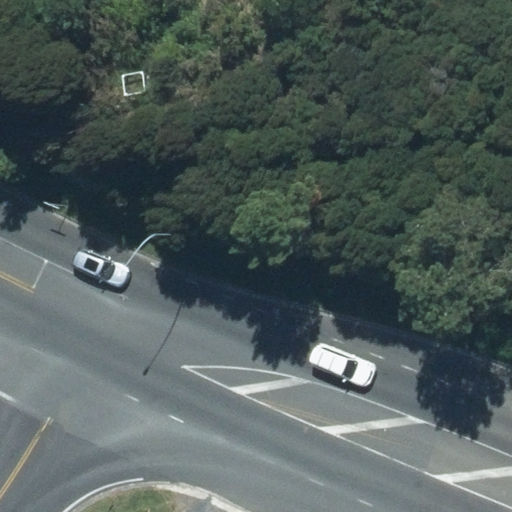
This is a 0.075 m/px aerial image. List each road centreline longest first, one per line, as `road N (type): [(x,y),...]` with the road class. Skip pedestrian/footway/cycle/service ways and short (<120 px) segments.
road 1 (secondary): [(511,495),(114,322)]
road 2 (tertiary): [(0,505),(114,322)]
road 3 (secondary): [(114,322),(0,264)]
